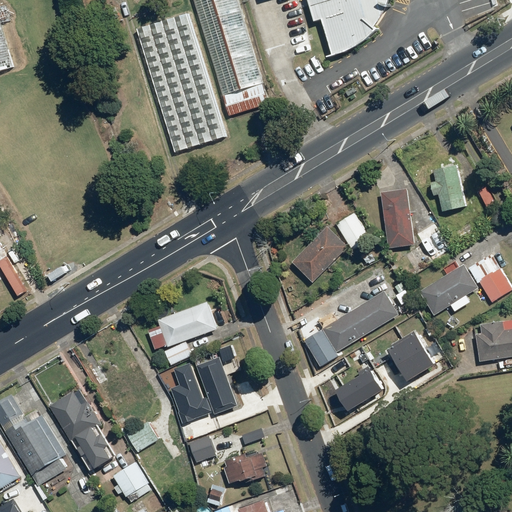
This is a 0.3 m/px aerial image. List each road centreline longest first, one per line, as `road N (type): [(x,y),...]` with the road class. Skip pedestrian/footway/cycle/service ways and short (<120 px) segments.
road 1 (secondary): [(227,213),(511,45)]
road 2 (residential): [(337,511),(227,213)]
road 3 (secondary): [(0,353),(227,213)]
